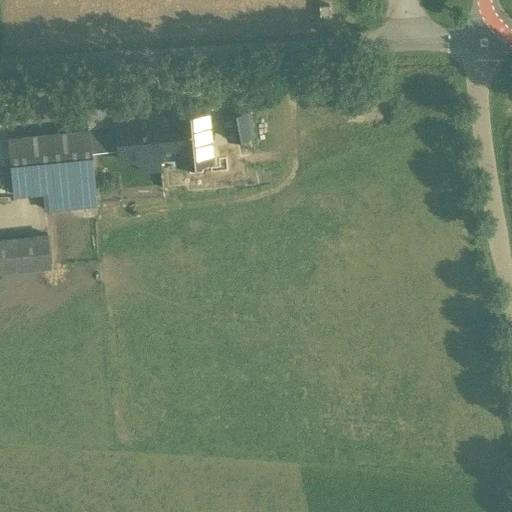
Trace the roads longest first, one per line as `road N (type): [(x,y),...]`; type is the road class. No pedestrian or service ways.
road 1 (unclassified): [(0,69),(482,42)]
road 2 (unclassified): [(482,42),(511,286)]
